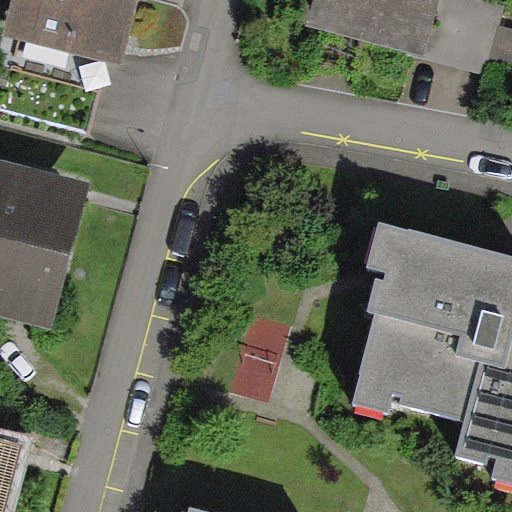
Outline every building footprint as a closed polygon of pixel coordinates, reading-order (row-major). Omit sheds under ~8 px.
[(136,0),(18,0),(13,25),(123,52),(136,0)] [(435,0),(320,0),(316,18),(422,47),(435,0)] [(92,179),(0,158),(0,303),(61,318),(92,179)] [(396,407),(468,426),(459,461),(496,470),(491,488),(511,493),(511,262),(365,224),(355,262),(378,268),(374,283),(368,281),(359,313),(379,318),(354,412),(392,422),(396,407)] [(0,511),(18,442),(0,437),(0,511)]
